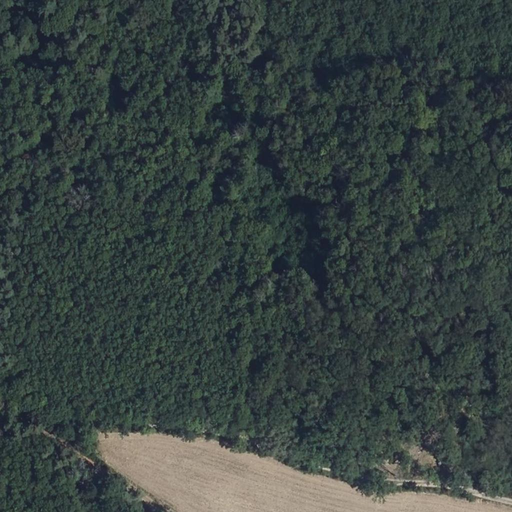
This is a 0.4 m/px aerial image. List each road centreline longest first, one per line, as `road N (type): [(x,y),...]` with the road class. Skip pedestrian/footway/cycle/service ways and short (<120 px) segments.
road 1 (track): [(511,504),(353,481),(213,431),(60,419)]
road 2 (track): [(131,0),(0,26)]
